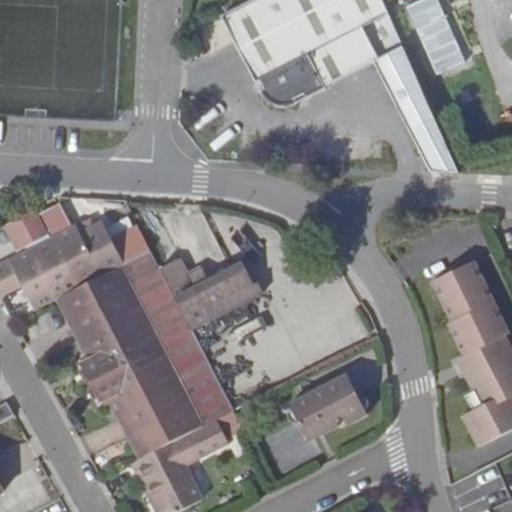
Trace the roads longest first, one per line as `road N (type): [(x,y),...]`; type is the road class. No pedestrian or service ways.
road 1 (residential): [(419,447),(399,329),(373,277),(324,223)]
road 2 (residential): [(98,511),(0,337)]
road 3 (residential): [(324,223),(410,194),(511,197)]
road 4 (unclassified): [(324,223),(270,187),(152,177)]
road 5 (residential): [(161,0),(152,177)]
road 6 (residential): [(419,447),(381,458),(279,511)]
road 7 (unclassified): [(152,177),(0,169)]
